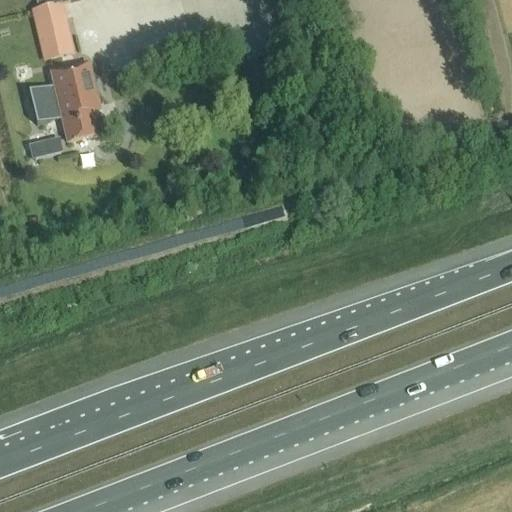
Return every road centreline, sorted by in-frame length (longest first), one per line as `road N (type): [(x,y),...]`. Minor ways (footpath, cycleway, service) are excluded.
road 1 (motorway): [(511,265),(0,463)]
road 2 (motorway): [(81,511),(511,346)]
road 3 (unclassified): [(113,46),(262,0)]
